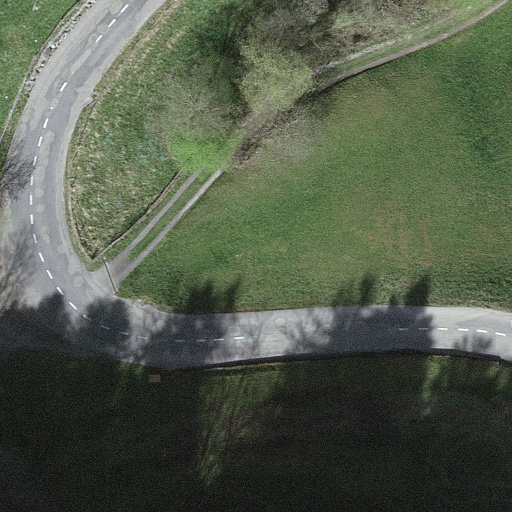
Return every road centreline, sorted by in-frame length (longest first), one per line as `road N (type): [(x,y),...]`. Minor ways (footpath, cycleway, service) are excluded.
road 1 (unclassified): [(131,0),(44,96),(17,143),(17,218),(53,291),(106,332),(170,342),(433,332),(511,342)]
road 2 (track): [(86,317),(264,115),(325,75),(415,42),(493,0)]
